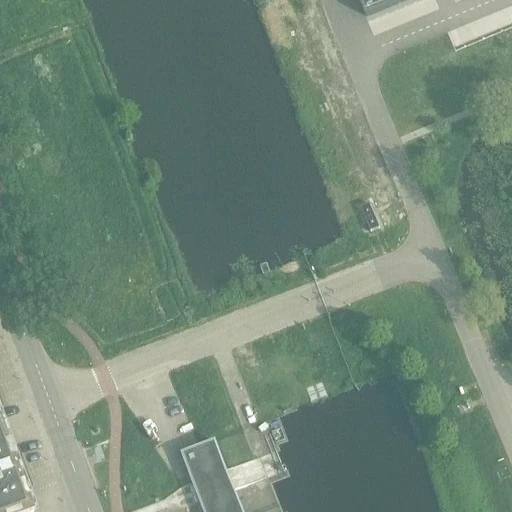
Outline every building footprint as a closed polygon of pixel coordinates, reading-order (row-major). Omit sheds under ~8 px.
[(364,0),(370,12),(365,14),(366,18),(409,0),(364,0)] [(370,205),(361,209),(371,233),(380,229),(370,205)] [(32,511),(0,421),(0,511),(32,511)] [(234,500),(220,465),(221,465),(212,443),(180,455),(191,484),(199,505),(201,511),(238,511),(234,500)] [(250,480),(265,475),(258,459),(244,464),(250,480)]
